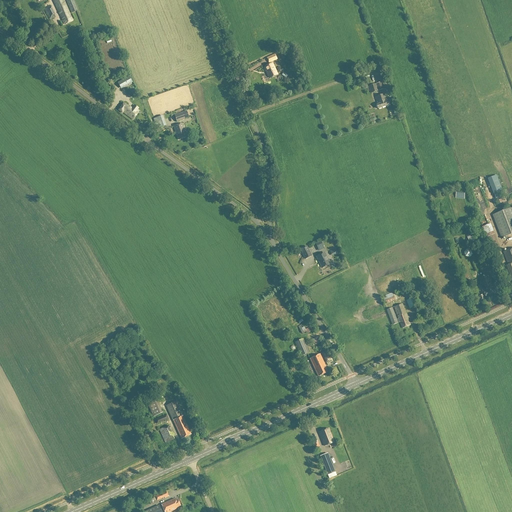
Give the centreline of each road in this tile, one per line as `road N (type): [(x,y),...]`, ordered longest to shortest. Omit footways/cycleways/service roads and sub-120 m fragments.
road 1 (unclassified): [(256,221),(0,28)]
road 2 (secondary): [(190,460),(355,386)]
road 3 (secondary): [(355,386),(511,316)]
road 4 (unclassified): [(355,386),(271,241)]
road 5 (secondary): [(72,511),(190,460)]
road 6 (unclassified): [(249,114),(207,0)]
